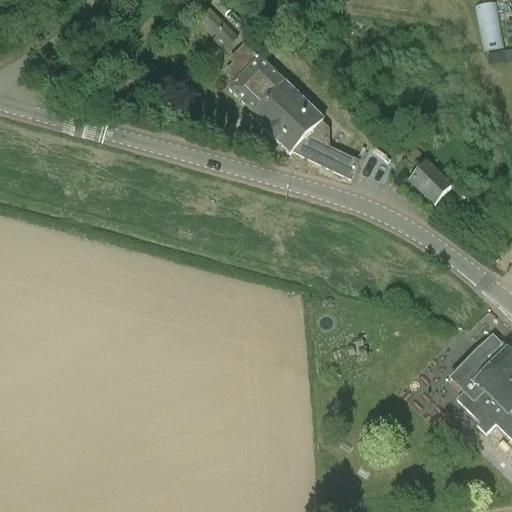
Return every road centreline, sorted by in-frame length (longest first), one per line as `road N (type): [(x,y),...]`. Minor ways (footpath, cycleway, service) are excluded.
road 1 (primary): [(511,306),(426,238),(378,212),(0,107)]
road 2 (unclassified): [(0,88),(121,0)]
